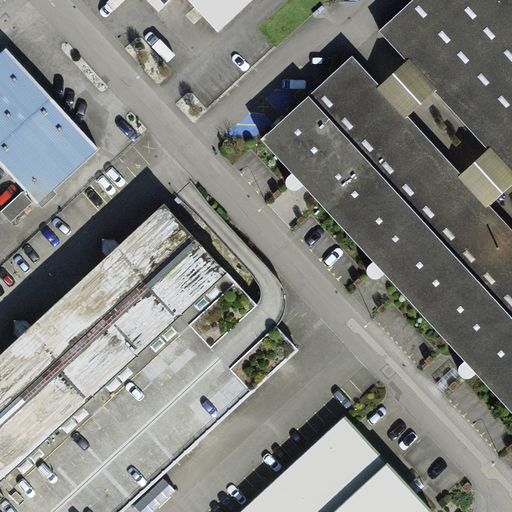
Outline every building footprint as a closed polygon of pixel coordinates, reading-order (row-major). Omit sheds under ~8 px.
[(144,0),(159,15),(174,0),(219,0),(232,14),(246,0),(144,0)] [(347,46),(250,136),(511,418),(511,0),(411,0),(380,29),(404,54),(377,78),(347,46)] [(12,39),(0,49),(0,165),(34,204),(104,142),(12,39)] [(0,511),(120,511),(297,350),(227,272),(163,205),(77,284),(0,355),(0,511)] [(345,402),(228,511),(423,511),(437,500),(345,402)]
